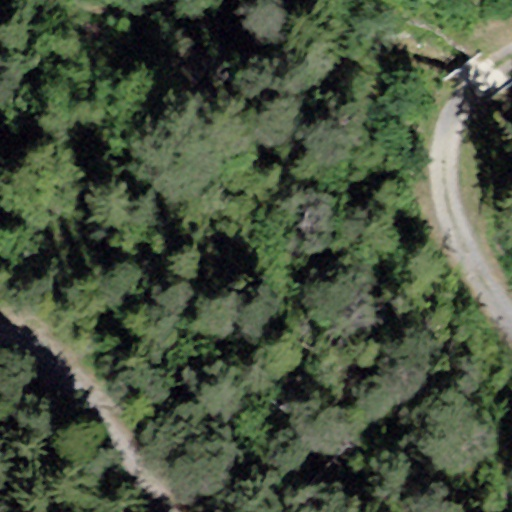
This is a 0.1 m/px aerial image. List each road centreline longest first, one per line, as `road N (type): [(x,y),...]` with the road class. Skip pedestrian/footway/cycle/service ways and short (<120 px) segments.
road 1 (track): [(511,60),(467,99),(454,148),(479,288),(511,322)]
road 2 (track): [(150,511),(119,420),(41,350),(0,355)]
